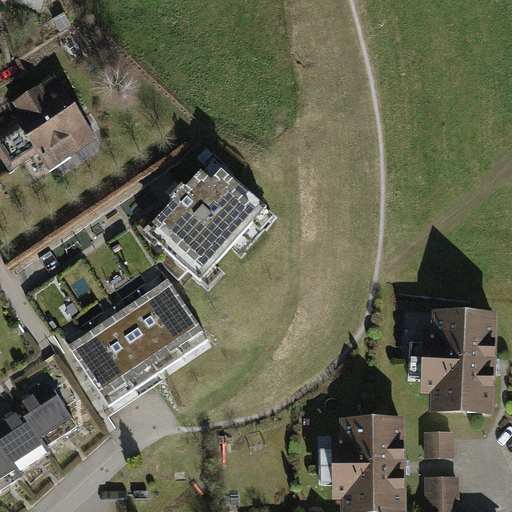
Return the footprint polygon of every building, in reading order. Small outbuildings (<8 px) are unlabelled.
[(26,121),(0,137),(0,144),(15,169),(42,152),(54,171),(101,141),(60,77),(16,105),(26,121)] [(277,214),(219,160),(147,231),(211,287),(277,214)] [(168,278),(71,343),(108,398),(205,334),(168,278)] [(430,318),(429,412),(486,413),(488,319),(430,318)] [(0,491),(19,480),(15,474),(47,454),(45,450),(76,430),(47,385),(14,406),(17,412),(0,422),(0,491)] [(345,422),(345,511),(406,511),(406,421),(345,422)] [(426,426),(427,462),(453,462),(453,425),(426,426)] [(421,477),(422,511),(456,511),(456,476),(421,477)]
